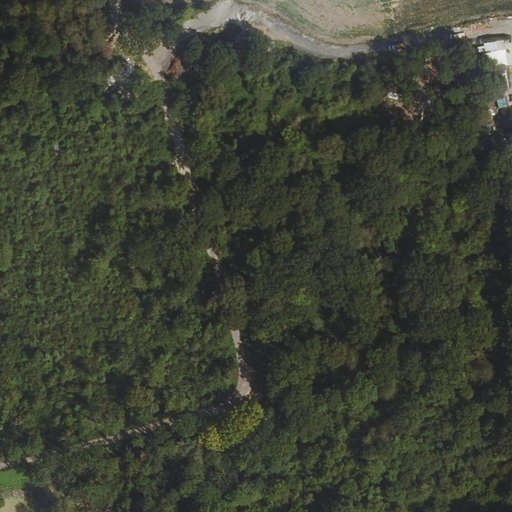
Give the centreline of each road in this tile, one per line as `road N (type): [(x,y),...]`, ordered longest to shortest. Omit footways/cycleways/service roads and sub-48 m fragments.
road 1 (track): [(155,42),(250,384),(234,405),(0,464)]
road 2 (track): [(511,24),(323,58),(292,45),(277,10),(257,1),(168,32),(133,58),(101,42),(104,0)]
